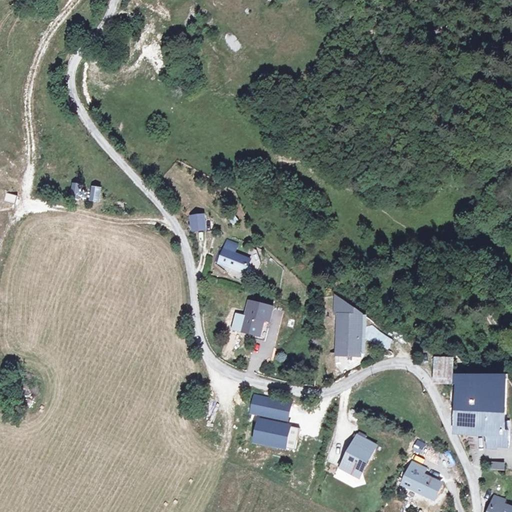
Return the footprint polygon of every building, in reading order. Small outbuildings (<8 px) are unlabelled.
[(195,177),(195,188),(206,187),(205,177),(195,177)] [(70,199),(88,199),(88,191),(80,191),(80,182),(70,183),(70,199)] [(99,202),(101,186),(90,185),(88,201),(99,202)] [(14,202),(15,194),(4,193),(3,201),(14,202)] [(191,221),(191,232),(202,232),(201,221),(191,221)] [(219,255),(213,269),(240,280),(246,267),(229,259),(233,251),(223,247),(219,255)] [(219,255),(216,254),(210,267),(213,269),(219,255)] [(270,305),(246,298),(238,326),(256,330),(255,335),(261,337),(265,324),(259,322),(260,316),(267,318),(270,305)] [(340,357),(361,358),(365,325),(359,325),(360,317),(339,299),(338,317),(342,317),(340,357)] [(390,362),(392,362),(394,348),(382,345),(378,359),(390,362)] [(491,441),(492,451),(511,453),(511,437),(504,437),(507,389),(457,383),(458,365),(440,365),(439,387),(463,391),(459,438),(491,441)] [(281,403),(268,399),(258,429),(270,434),(281,403)] [(290,421),(289,428),(306,430),(307,424),(290,421)] [(366,457),(347,446),(334,472),(348,480),(355,477),(366,457)] [(490,464),(487,470),(498,474),(499,468),(490,464)] [(435,488),(403,473),(396,488),(428,503),(435,488)] [(486,511),(511,511),(511,507),(501,504),(502,498),(493,494),(491,500),(486,511)]
